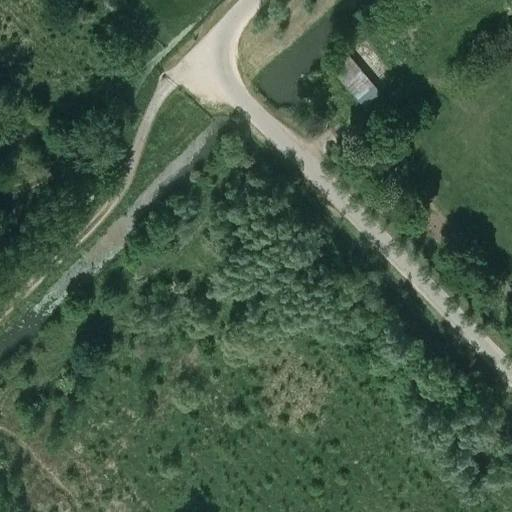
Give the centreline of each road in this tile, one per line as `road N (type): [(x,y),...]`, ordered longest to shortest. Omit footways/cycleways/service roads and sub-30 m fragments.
road 1 (unclassified): [(511,376),(196,55)]
road 2 (unclassified): [(101,216),(171,79),(196,55)]
road 3 (track): [(0,316),(101,216)]
